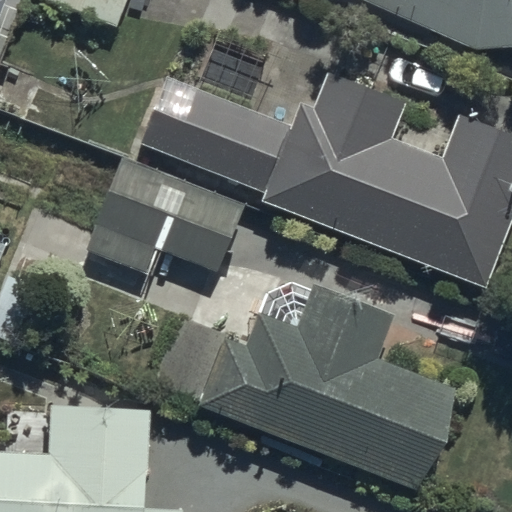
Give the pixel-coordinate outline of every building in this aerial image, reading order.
[(48,0),(112,25),(122,0),(48,0)] [(511,0),(366,0),(472,50),(511,46),(511,0)] [(139,144),(487,285),(511,222),(511,136),(458,114),(441,156),(396,138),(409,107),(319,70),(295,128),(167,76),(139,144)] [(242,208),(119,160),(81,254),(149,280),(160,251),(217,273),(242,208)] [(48,290),(3,274),(0,282),(0,330),(29,341),(48,290)] [(195,408),(419,494),(459,389),(378,359),(394,319),(314,288),(299,328),(259,313),(248,343),(224,334),(195,408)] [(182,511),(183,508),(144,506),(148,414),(49,410),(48,453),(0,451),(0,511),(182,511)]
